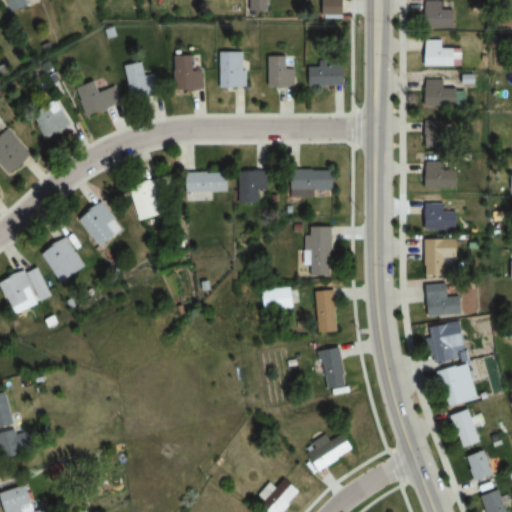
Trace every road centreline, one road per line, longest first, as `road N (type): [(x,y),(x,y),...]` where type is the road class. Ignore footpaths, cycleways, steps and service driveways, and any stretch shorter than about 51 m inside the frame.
road 1 (tertiary): [(375,0),(381,339),(434,511)]
road 2 (residential): [(0,231),(83,163),(137,137),(375,126)]
